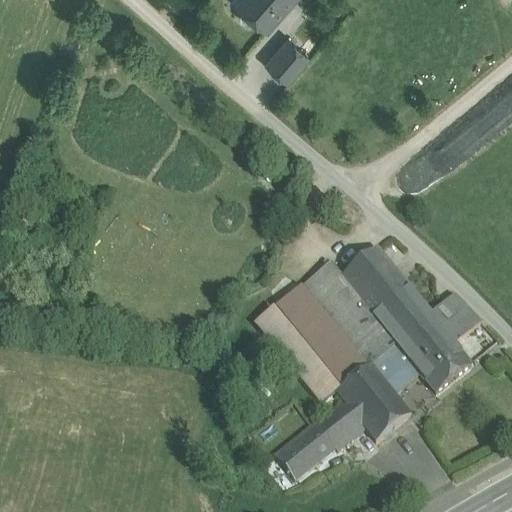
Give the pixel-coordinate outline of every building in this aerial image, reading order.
[(238,0),(269,26),(290,0),(238,0)] [(308,56),(289,39),(267,63),(287,80),(308,56)] [(342,281),(327,294),(384,364),(374,373),(386,388),(411,368),(407,363),(443,335),(431,319),(391,270),(391,269),(378,252),(342,281)] [(384,364),(327,294),(342,281),(331,267),(305,289),(370,370),(371,369),(374,373),(384,364)] [(370,370),(305,289),(274,313),(340,394),(370,370)] [(480,328),(454,300),(431,319),(443,335),(454,349),(480,328)] [(340,394),(274,313),(256,329),(321,408),(336,397),(340,394)] [(443,335),(407,363),(411,368),(386,388),(394,398),(419,378),(435,398),(471,370),(454,349),(443,335)] [(340,394),(336,397),(343,406),(366,433),(376,446),(410,418),(374,373),(371,369),(370,370),(340,394)] [(366,433),(343,406),(316,427),(335,453),(337,456),(366,433)] [(312,423),(271,455),(295,484),(335,453),(316,427),(312,423)]
